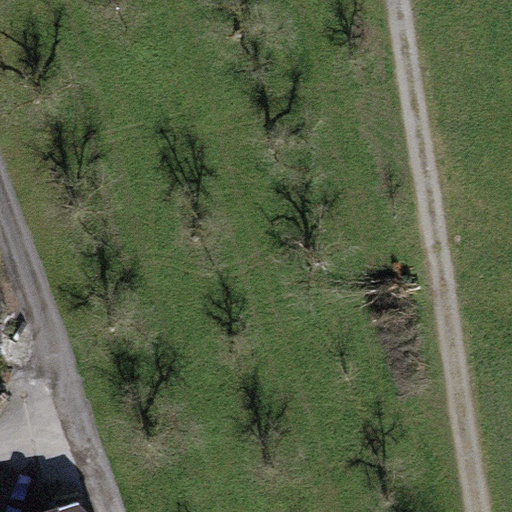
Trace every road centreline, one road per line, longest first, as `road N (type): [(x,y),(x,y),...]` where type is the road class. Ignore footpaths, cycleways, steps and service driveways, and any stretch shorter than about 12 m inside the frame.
road 1 (track): [(484,511),(402,0)]
road 2 (track): [(101,511),(0,210)]
